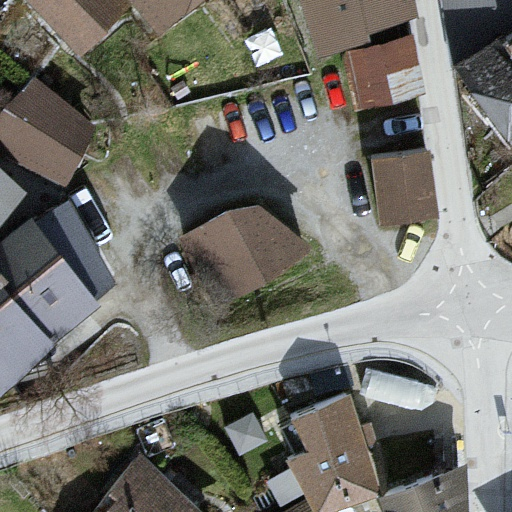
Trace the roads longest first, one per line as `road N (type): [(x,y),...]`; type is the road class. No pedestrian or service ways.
road 1 (residential): [(468,314),(0,455)]
road 2 (residential): [(427,0),(468,314)]
road 3 (residential): [(468,314),(486,410),(486,511)]
